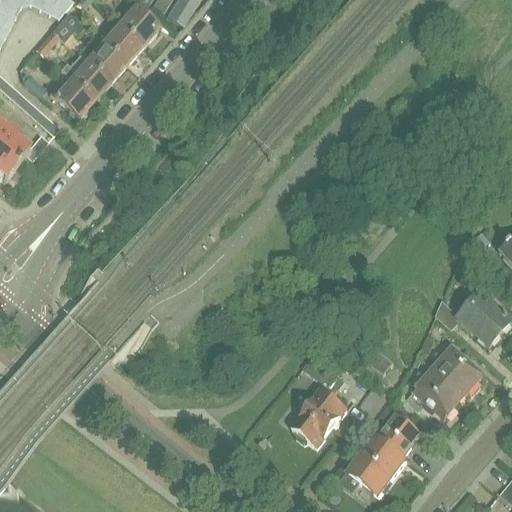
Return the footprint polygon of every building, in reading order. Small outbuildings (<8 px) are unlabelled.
[(1,0),(0,1),(0,12),(16,21),(21,11),(1,0)] [(0,0),(1,0),(21,11),(29,8),(33,0),(0,0)] [(33,0),(29,8),(41,14),(47,0),(33,0)] [(47,0),(41,14),(50,19),(60,0),(47,0)] [(58,23),(73,8),(76,2),(71,0),(60,0),(50,19),(58,23)] [(73,8),(76,5),(85,13),(92,5),(91,4),(86,0),(77,0),(76,2),(73,8)] [(140,0),(137,6),(146,13),(153,0),(140,0)] [(158,0),(152,10),(162,18),(173,1),(172,0),(158,0)] [(193,10),(185,4),(179,0),(168,21),(182,31),(193,10)] [(127,20),(119,29),(144,51),(159,33),(130,8),(123,16),(127,20)] [(0,12),(0,25),(10,31),(16,21),(0,12)] [(67,17),(52,34),(51,36),(59,43),(64,47),(73,36),(77,40),(84,32),(67,17)] [(0,25),(0,38),(5,41),(10,31),(0,25)] [(119,29),(103,47),(127,70),(144,51),(119,29)] [(43,62),(45,59),(59,43),(51,36),(35,55),(43,62)] [(79,38),(72,46),(84,56),(91,47),(79,38)] [(103,47),(87,65),(112,88),(111,87),(126,70),(127,71),(127,70),(103,47)] [(87,65),(71,84),(96,106),(112,88),(87,65)] [(0,94),(53,140),(60,133),(0,80),(0,94)] [(29,80),(23,86),(32,94),(37,87),(29,80)] [(80,125),(96,106),(71,84),(62,94),(58,90),(50,99),(80,125)] [(47,93),(43,90),(36,98),(40,102),(47,93)] [(0,180),(6,185),(26,160),(33,166),(49,147),(40,139),(28,154),(12,141),(15,137),(9,132),(6,136),(0,131),(0,180)] [(482,237),(475,242),(484,252),(490,246),(482,237)] [(511,246),(500,257),(511,269),(511,246)] [(511,325),(481,298),(459,322),(442,305),(435,320),(451,335),(461,326),(490,353),(503,339),(504,341),(508,338),(511,335),(511,334),(511,331),(511,330),(511,328),(511,325)] [(106,363),(107,364),(112,358),(111,357),(101,349),(71,323),(66,318),(65,317),(60,323),(61,324),(63,326),(66,329),(77,338),(89,349),(96,355),(102,360),(106,363)] [(327,353),(318,367),(320,368),(316,375),(324,382),(323,385),(330,390),(347,368),(327,353)] [(438,369),(434,374),(465,401),(468,398),(471,400),(476,396),(478,394),(480,390),(477,388),(483,381),(470,369),(453,354),(438,369)] [(383,378),(393,367),(378,355),(367,367),(383,378)] [(444,424),(465,401),(434,374),(413,398),(407,404),(418,414),(422,410),(427,415),(429,417),(432,419),(435,416),(444,424)] [(313,450),(317,453),(347,414),(321,395),(291,434),(296,438),(295,442),(304,449),(307,446),(313,451),(313,450)] [(350,479),(347,478),(339,489),(352,498),(360,488),(378,502),(407,464),(404,461),(420,439),(397,422),(378,446),(376,445),(350,479)] [(511,511),(511,482),(499,499),(500,500),(494,507),(500,511),(511,511)]
